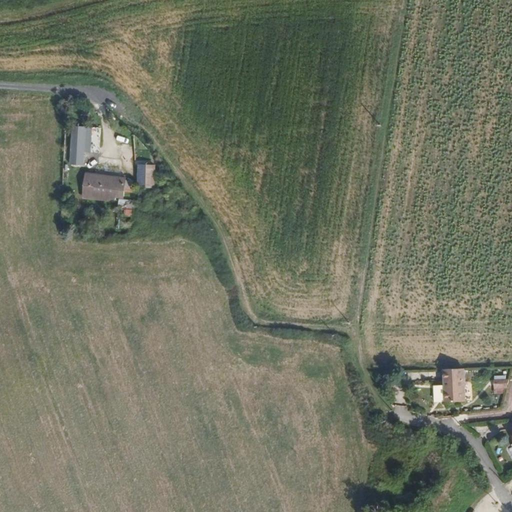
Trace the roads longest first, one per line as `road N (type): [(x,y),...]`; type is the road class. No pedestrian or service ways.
road 1 (track): [(0,85),(110,99),(217,215),(258,316),(352,333)]
road 2 (residential): [(511,502),(456,432),(384,414)]
